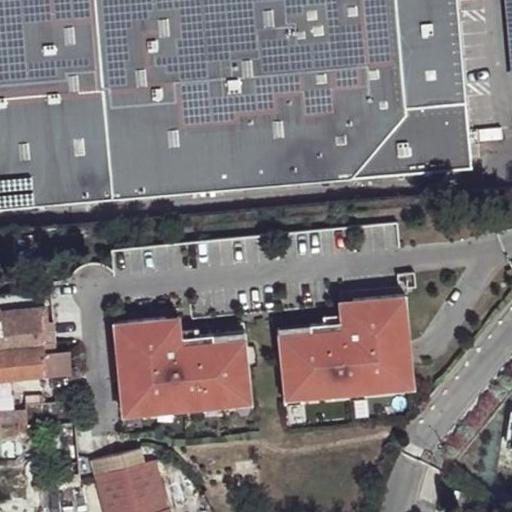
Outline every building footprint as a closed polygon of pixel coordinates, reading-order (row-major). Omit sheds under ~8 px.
[(0,0),(0,205),(468,163),(463,106),(454,0),(0,0)] [(0,377),(69,373),(68,350),(54,351),(44,352),(40,289),(0,291),(0,377)] [(50,289),(40,289),(44,352),(54,351),(50,289)] [(415,380),(405,291),(353,296),(355,310),(341,311),(342,319),(325,321),(310,322),(311,329),(279,332),(285,393),(301,392),(301,396),(334,393),(334,388),(364,385),(365,390),(399,386),(398,381),(415,380)] [(324,313),(325,321),(342,319),(341,311),(324,313)] [(205,406),(253,401),(245,329),(199,334),(182,336),(181,328),(167,329),(165,316),(114,322),(119,365),(127,364),(128,378),(121,379),(123,410),(140,408),(140,413),(174,409),(173,404),(205,401),(205,406)] [(278,325),(279,332),(311,329),(310,322),(278,325)] [(198,326),(181,328),(182,336),(199,334),(198,326)] [(127,364),(119,365),(121,379),(128,378),(127,364)] [(364,385),(334,388),(334,393),(335,397),(365,393),(365,390),(364,385)] [(301,392),(285,393),(286,402),(302,400),(301,396),(301,392)] [(173,404),(174,409),(174,413),(206,410),(205,406),(205,401),(173,404)] [(18,409),(1,410),(2,422),(18,420),(18,409)] [(18,409),(18,420),(27,420),(27,409),(18,409)] [(27,420),(18,420),(19,428),(28,427),(27,420)] [(167,511),(150,445),(91,460),(103,511),(167,511)] [(54,485),(77,483),(74,468),(54,471),(54,485)] [(33,497),(34,511),(45,511),(44,496),(33,497)]
